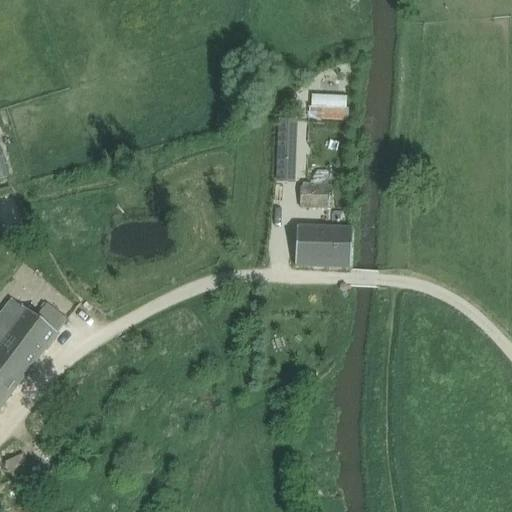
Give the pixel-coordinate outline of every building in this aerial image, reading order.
[(312,96),(311,108),(346,109),(347,98),(312,96)] [(292,182),(293,159),(279,158),(278,182),(292,182)] [(332,176),(313,175),(313,187),(301,186),(300,210),(330,211),(332,176)] [(351,270),(353,231),(297,228),(295,267),(351,270)] [(0,342),(0,410),(67,321),(46,305),(36,319),(24,310),(0,342)] [(38,481),(23,454),(5,464),(18,491),(38,481)]
